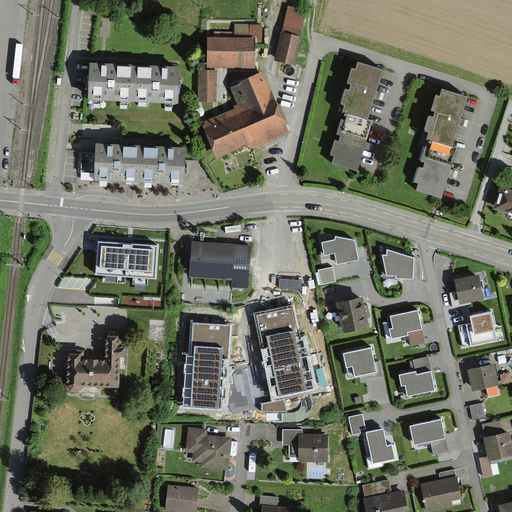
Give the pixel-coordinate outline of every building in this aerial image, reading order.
[(276,58),(292,61),(304,7),(289,4),(276,58)] [(209,31),(209,60),(252,60),(252,33),(259,33),(259,23),(237,23),(237,31),(209,31)] [(381,64),(353,55),(339,98),(368,107),(381,64)] [(87,96),(172,100),(174,60),(89,56),(87,96)] [(200,97),(212,97),(213,66),(200,66),(200,97)] [(204,123),(218,153),(286,121),(261,68),(232,82),(243,104),(204,123)] [(424,130),(452,137),(464,92),(437,84),(424,130)] [(330,161),(353,168),(371,109),(348,102),(330,161)] [(81,176),(180,181),(180,174),(182,146),(83,141),(81,176)] [(414,189),(440,195),(449,158),(423,152),(414,189)] [(493,206),(511,212),(511,186),(500,182),(493,206)] [(333,239),(319,242),(323,256),(333,254),(336,266),(359,260),(354,240),(334,235),(333,239)] [(191,278),(230,280),(229,287),(248,288),(250,242),(193,239),(191,278)] [(159,310),(162,245),(100,242),(98,277),(109,278),(108,283),(97,283),(96,297),(126,299),(125,309),(159,310)] [(385,255),(381,255),(386,276),(394,276),(395,280),(414,279),(414,258),(386,249),(385,255)] [(318,268),(320,284),(338,282),(336,266),(318,268)] [(457,299),(481,295),(478,280),(454,284),(457,299)] [(64,313),(64,287),(58,287),(53,297),(53,312),(64,313)] [(338,305),(344,330),(367,324),(361,299),(338,305)] [(460,325),(465,349),(503,340),(495,308),(470,313),(472,322),(460,325)] [(421,328),(416,310),(390,316),(393,328),(389,329),(391,339),(407,335),(407,332),(421,328)] [(81,383),(115,385),(117,352),(124,352),(125,337),(117,336),(118,327),(105,327),(104,351),(67,349),(65,390),(73,390),(81,383)] [(375,371),(370,348),(343,354),(346,368),(352,366),(354,375),(375,371)] [(473,387),(496,382),(491,362),(468,368),(473,387)] [(415,372),(398,375),(403,398),(435,391),(430,371),(415,375),(415,372)] [(485,402),(472,404),(475,419),(488,417),(485,402)] [(365,429),(362,415),(348,417),(351,436),(360,434),(359,430),(365,429)] [(440,420),(409,426),(413,447),(430,444),(432,456),(447,453),(440,420)] [(201,462),(225,463),(227,434),(203,433),(203,426),(189,425),(187,447),(192,447),(192,457),(201,458),(201,462)] [(298,460),(325,460),(325,432),(301,431),(301,425),(282,425),(282,441),(289,441),(289,453),(298,453),(298,460)] [(511,434),(510,425),(482,432),(489,459),(511,453),(511,434)] [(383,428),(362,433),(369,466),(396,461),(392,444),(387,445),(383,428)] [(441,480),(419,485),(423,503),(460,495),(454,467),(439,470),(441,480)] [(361,484),(367,511),(406,511),(401,487),(390,490),(388,479),(361,484)] [(177,511),(193,511),(196,486),(168,483),(166,508),(178,509),(177,511)] [(291,511),(293,505),(274,504),(275,493),(260,492),(259,501),(262,501),(260,511),(291,511)] [(511,511),(511,502),(497,506),(498,511),(511,511)]
